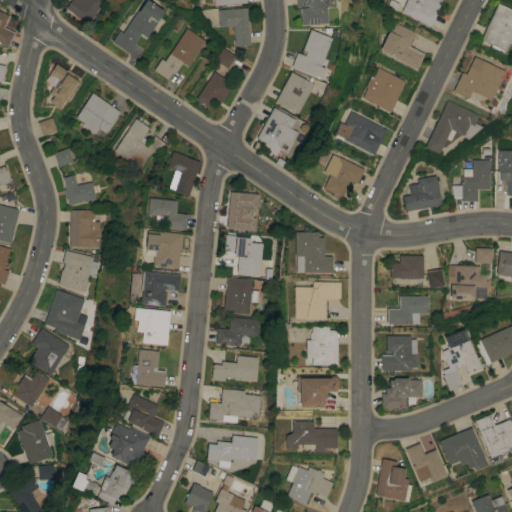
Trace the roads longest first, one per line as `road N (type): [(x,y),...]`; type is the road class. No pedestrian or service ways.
road 1 (tertiary): [(511,223),(361,232),(221,147),(19,0)]
road 2 (residential): [(272,0),(269,59),(201,203),(183,426),(145,511)]
road 3 (residential): [(464,0),(361,232),(359,475),(348,511)]
road 4 (tertiary): [(41,0),(21,126),(46,222),(27,297),(0,340)]
road 5 (residential): [(511,386),(422,424),(361,430)]
